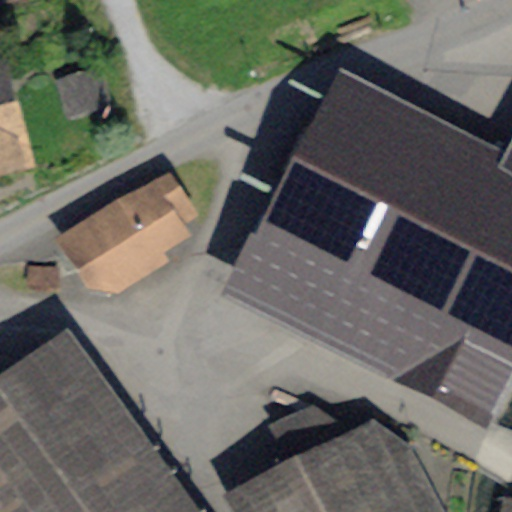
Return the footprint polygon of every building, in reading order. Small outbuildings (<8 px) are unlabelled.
[(110,106),(99,68),(56,80),(67,118),(110,106)] [(0,164),(15,160),(0,105),(0,164)] [(508,365),(511,357),(511,192),(361,120),(295,255),(291,253),(268,301),(479,402),(499,360),(508,365)] [(169,231),(189,220),(166,183),(75,240),(110,295),(156,265),(149,257),(176,240),(169,231)] [(191,511),(58,328),(0,369),(0,511),(191,511)] [(424,511),(404,470),(320,424),(285,440),(288,459),(316,511),(424,511)] [(316,511),(288,459),(216,497),(223,511),(316,511)]
